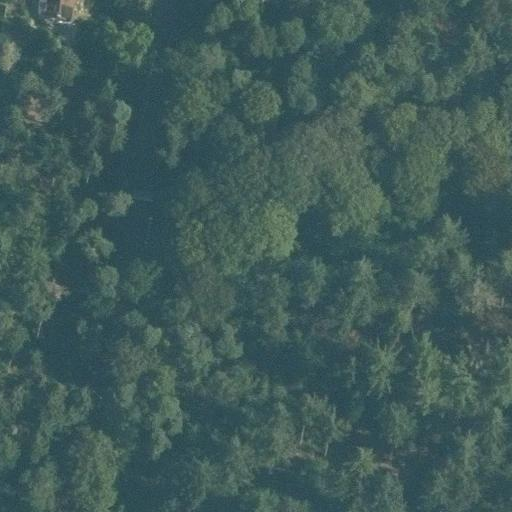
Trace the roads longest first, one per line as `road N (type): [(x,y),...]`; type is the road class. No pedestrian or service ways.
road 1 (unclassified): [(130,268),(511,163)]
road 2 (tertiary): [(130,268),(168,0)]
road 3 (tertiary): [(64,511),(130,268)]
